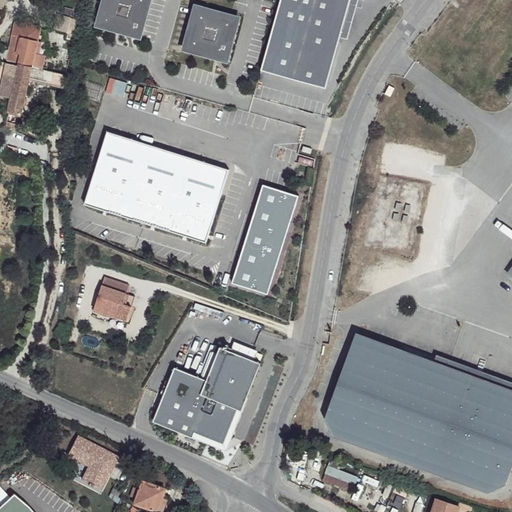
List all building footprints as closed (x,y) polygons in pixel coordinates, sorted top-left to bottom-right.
[(153,0),(103,0),(95,29),(141,43),(153,0)] [(352,0),(282,0),(262,74),(327,92),(352,0)] [(242,20),(194,7),(181,55),(229,67),(242,20)] [(41,32),(14,26),(7,51),(4,61),(19,64),(30,67),(40,69),(43,55),(36,54),(41,32)] [(30,67),(19,64),(15,80),(11,99),(9,111),(20,114),(30,67)] [(15,80),(7,78),(3,96),(11,99),(15,80)] [(230,170),(108,132),(85,204),(207,242),(230,170)] [(265,185),(234,282),(267,293),(298,196),(265,185)] [(126,290),(103,283),(92,313),(124,324),(129,311),(120,308),(124,297),(126,290)] [(132,301),(124,297),(120,308),(129,311),(132,301)] [(511,463),(511,390),(356,334),(325,418),(332,436),(486,493),(505,484),(511,463)] [(266,371),(226,353),(222,361),(211,386),(205,383),(179,371),(155,424),(194,442),(196,438),(217,447),(229,441),(241,415),(245,416),(266,371)] [(205,383),(211,386),(222,361),(216,358),(205,383)] [(268,363),(259,359),(257,364),(266,368),(268,363)] [(217,447),(196,438),(194,442),(227,457),(245,416),(241,415),(229,441),(217,447)] [(118,458),(78,438),(68,457),(90,468),(83,481),(90,485),(89,486),(94,489),(94,487),(102,491),(118,458)] [(323,481),(350,491),(356,477),(329,466),(323,481)] [(162,492),(141,483),(133,502),(153,511),(160,499),(162,492)] [(161,511),(165,502),(160,499),(153,511),(161,511)] [(457,506),(436,500),(432,511),(455,511),(456,510),(457,506)] [(473,511),(475,508),(459,502),(457,506),(456,510),(463,511),(473,511)]
